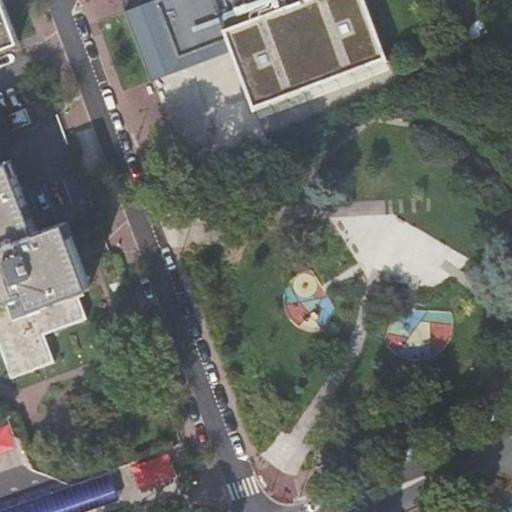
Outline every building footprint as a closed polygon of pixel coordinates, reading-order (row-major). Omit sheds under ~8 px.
[(0,0),(0,48),(20,41),(5,3),(11,0),(10,0),(0,0)] [(158,0),(181,56),(231,40),(258,112),(391,63),(364,0),(158,0)] [(0,128),(4,138),(32,127),(27,113),(0,123),(0,128)] [(0,346),(11,376),(54,360),(44,332),(87,317),(78,290),(92,284),(82,255),(70,221),(40,231),(14,159),(0,163),(0,346)] [(0,451),(20,444),(12,421),(0,424),(0,451)] [(134,457),(138,483),(176,477),(172,452),(134,457)] [(108,469),(86,477),(96,505),(118,496),(108,469)] [(96,505),(86,477),(72,483),(82,510),(96,505)] [(0,511),(75,511),(82,510),(72,483),(0,508),(0,511)]
